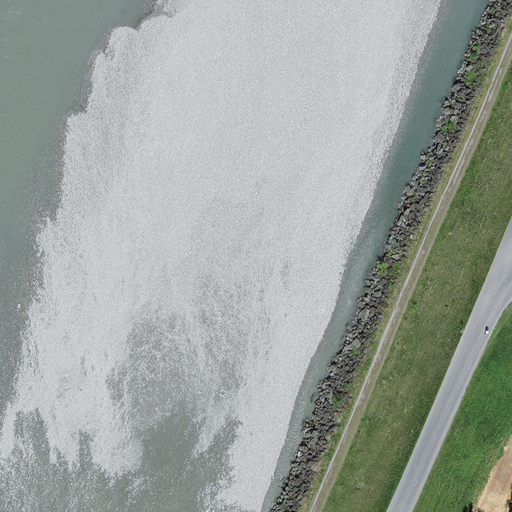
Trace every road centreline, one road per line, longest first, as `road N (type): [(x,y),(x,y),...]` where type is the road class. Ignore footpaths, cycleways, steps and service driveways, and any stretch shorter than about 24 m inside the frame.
road 1 (track): [(511,40),(314,511)]
road 2 (unclassified): [(498,291),(398,511)]
